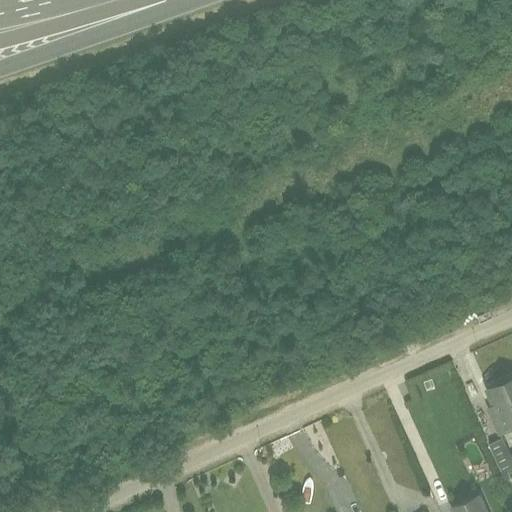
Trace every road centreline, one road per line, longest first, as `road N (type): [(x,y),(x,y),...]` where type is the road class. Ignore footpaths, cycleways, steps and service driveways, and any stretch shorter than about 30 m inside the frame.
road 1 (unclassified): [(61,511),(511,308)]
road 2 (primary): [(0,67),(86,36),(151,0)]
road 3 (primary): [(0,41),(137,0)]
